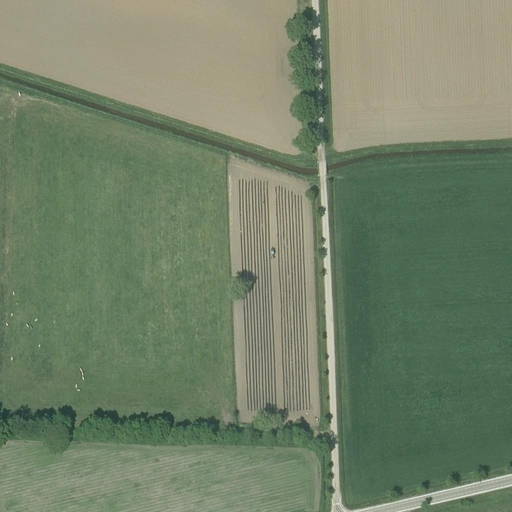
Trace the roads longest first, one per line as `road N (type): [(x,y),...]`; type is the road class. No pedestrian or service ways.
road 1 (track): [(323,179),(338,511)]
road 2 (track): [(315,0),(323,179)]
road 3 (tertiary): [(395,511),(511,484)]
